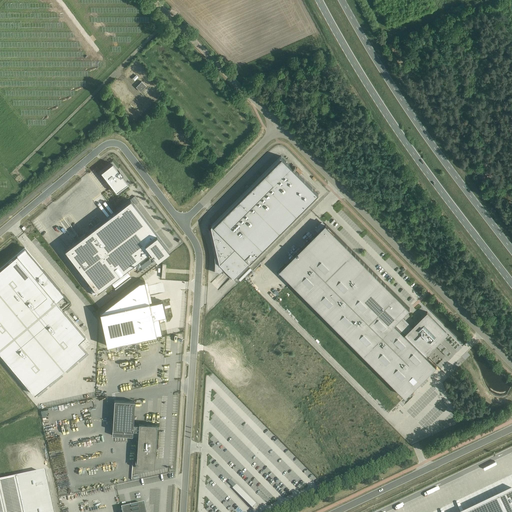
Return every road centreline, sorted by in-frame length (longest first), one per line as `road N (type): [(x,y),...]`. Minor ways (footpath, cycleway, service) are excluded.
road 1 (primary): [(317,0),(392,125),(511,284)]
road 2 (unclassified): [(511,364),(281,127)]
road 3 (primary): [(511,245),(425,131),(342,0)]
road 4 (unclassified): [(181,222),(198,249),(183,511)]
road 5 (unclassified): [(0,232),(114,143),(181,222)]
road 6 (unclassified): [(333,511),(511,428)]
road 7 (unclassified): [(281,127),(155,0)]
road 8 (unclassified): [(181,222),(281,127)]
road 9 (unknown): [(85,100),(170,15)]
